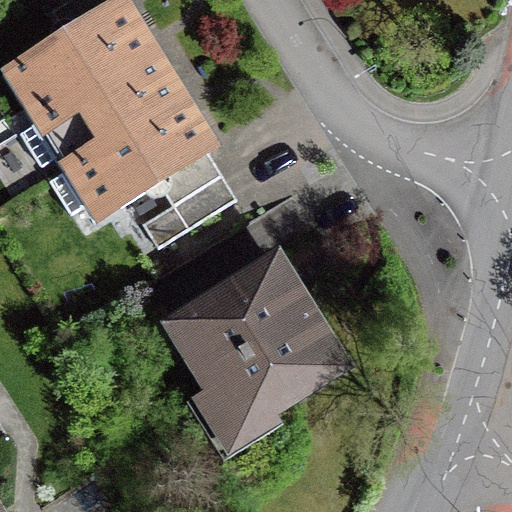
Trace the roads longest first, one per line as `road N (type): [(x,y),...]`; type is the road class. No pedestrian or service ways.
road 1 (residential): [(281,0),(344,100),(380,137),(511,180)]
road 2 (residential): [(458,442),(511,246)]
